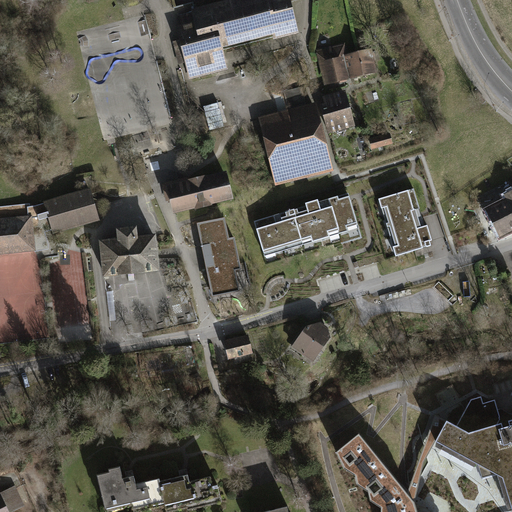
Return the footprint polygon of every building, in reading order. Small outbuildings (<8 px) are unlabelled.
[(193,2),(174,7),(191,77),(225,68),(221,50),(275,37),(296,32),(287,0),(241,0),(196,11),(193,2)] [(348,69),(346,56),(343,46),(320,52),(327,83),(347,79),(345,69),(348,69)] [(374,73),(369,51),(346,56),(348,69),(349,69),(351,78),(374,73)] [(327,106),(321,108),(328,131),(353,124),(344,94),(325,99),(327,106)] [(288,111),(261,118),(277,183),(291,180),(331,170),(315,104),(288,111)] [(391,134),(369,140),(372,150),(394,144),(391,134)] [(190,183),(169,188),(175,211),(196,206),(196,208),(211,205),(210,203),(231,198),(225,174),(204,179),(204,177),(189,181),(190,183)] [(414,189),(378,199),(396,256),(423,248),(414,217),(412,211),(420,209),(414,189)] [(90,191),(46,204),(53,228),(54,231),(97,219),(90,191)] [(508,200),(487,211),(499,236),(511,229),(511,191),(506,195),(508,200)] [(350,198),(348,193),(328,199),(330,207),(277,223),(274,215),(254,222),(265,256),(338,234),(341,244),(362,238),(350,198)] [(36,207),(29,208),(29,205),(0,207),(0,220),(31,217),(32,233),(44,231),(53,228),(46,204),(36,207)] [(0,220),(0,252),(34,249),(32,233),(31,217),(0,220)] [(224,219),(198,224),(213,296),(239,291),(235,270),(240,269),(234,238),(229,240),(224,219)] [(119,240),(101,242),(105,275),(158,270),(154,236),(136,238),(135,228),(118,230),(119,240)] [(307,328),(295,343),(306,351),(304,354),(313,361),(329,338),(324,322),(307,328)] [(248,336),(225,341),(229,358),(252,353),(248,336)] [(471,399),(456,426),(447,421),(436,441),(478,463),(482,478),(497,474),(502,477),(511,508),(511,418),(501,413),(499,414),(495,399),(483,403),(481,396),(471,399)] [(435,414),(408,493),(415,502),(424,462),(436,441),(447,421),(435,414)] [(408,493),(359,433),(332,454),(341,473),(355,480),(357,489),(367,497),(368,508),(377,511),(434,511),(415,502),(408,493)] [(160,481),(159,478),(136,484),(134,475),(123,478),(120,466),(108,469),(109,472),(97,475),(104,506),(129,500),(130,507),(161,500),(162,506),(165,505),(160,481)] [(165,505),(165,506),(183,502),(184,505),(220,496),(217,484),(213,486),(210,476),(189,481),(188,474),(160,481),(165,505)] [(0,511),(9,511),(23,506),(15,489),(0,496),(0,511)]
